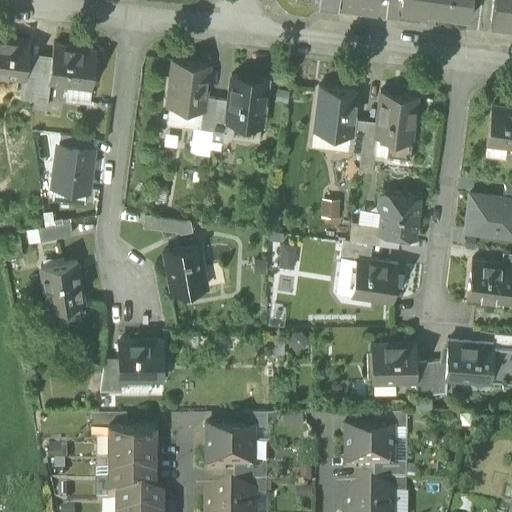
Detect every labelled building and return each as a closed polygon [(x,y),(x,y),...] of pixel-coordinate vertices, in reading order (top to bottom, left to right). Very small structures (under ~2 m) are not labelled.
[(427,8),(468,13),(469,0),(400,0),(400,8),(426,11),(427,8)] [(511,0),(493,0),(491,21),(511,23),(511,0)] [(0,74),(22,77),(24,78),(26,59),(29,40),(0,35),(0,74)] [(50,81),(67,83),(91,86),(95,49),(52,43),(50,62),(48,80),(50,81)] [(167,103),(170,104),(201,108),(203,108),(205,94),(209,63),(173,58),(167,103)] [(20,97),(34,99),(39,60),(26,59),(24,78),(22,77),(20,97)] [(39,60),(34,99),(47,100),(50,81),(48,80),(50,62),(39,60)] [(225,118),(227,118),(260,122),(261,123),(267,77),(231,73),(228,97),(225,118)] [(89,100),(91,86),(67,83),(65,97),(89,100)] [(349,131),(351,131),(353,115),(357,88),(319,83),(313,126),(349,131)] [(376,133),(387,134),(410,137),(416,93),(380,88),(376,118),(374,133),(376,133)] [(199,125),(212,127),(216,95),(205,94),(203,108),(201,108),(199,125)] [(228,97),(216,95),(212,127),(224,129),(226,129),(227,118),(225,118),(228,97)] [(502,143),(511,144),(511,106),(489,103),(484,140),(502,143)] [(199,125),(201,108),(170,104),(168,118),(195,122),(194,125),(199,125)] [(347,147),(360,149),(365,116),(353,115),(351,131),(349,131),(347,147)] [(365,116),(360,149),(374,151),(376,133),(374,133),(376,118),(365,116)] [(258,138),(260,122),(227,118),(226,129),(224,129),(222,138),(225,138),(231,135),(258,138)] [(211,136),(222,138),(224,129),(212,127),(211,136)] [(58,144),(92,148),(93,137),(60,132),(58,144)] [(408,154),(410,137),(387,134),(385,151),(408,154)] [(501,153),(502,143),(484,140),(482,151),(501,153)] [(53,184),(54,184),(75,187),(87,188),(92,148),(58,144),(53,184)] [(371,167),(374,151),(360,149),(358,166),(371,167)] [(511,195),(511,183),(505,183),(503,195),(511,195)] [(73,200),(75,187),(54,184),(53,198),(73,200)] [(380,230),(413,234),(418,195),(382,190),(378,194),(377,204),(380,209),(381,209),(379,223),(378,230),(380,230)] [(465,228),(511,233),(511,195),(503,195),(470,190),(465,228)] [(335,219),(335,195),(320,195),(321,220),(335,219)] [(179,230),(178,232),(191,229),(189,218),(144,212),(142,225),(179,230)] [(351,219),(349,238),(371,241),(378,242),(380,230),(378,230),(379,223),(351,219)] [(37,227),(40,240),(73,233),(70,220),(37,227)] [(369,258),(371,241),(349,238),(341,237),(339,256),(355,258),(355,256),(369,258)] [(163,250),(171,291),(205,284),(197,243),(163,250)] [(511,251),(502,251),(501,262),(511,263),(511,251)] [(350,292),(391,298),(396,262),(369,258),(355,256),(355,258),(350,292)] [(466,295),(495,298),(496,294),(511,296),(511,263),(501,262),(471,259),(466,295)] [(40,266),(47,307),(77,302),(83,301),(76,260),(40,266)] [(79,316),(77,302),(47,307),(46,307),(48,321),(79,316)] [(511,331),(494,330),(493,342),(493,343),(511,344),(511,331)] [(490,378),(490,376),(493,343),(493,342),(447,337),(445,355),(443,373),(443,374),(490,378)] [(118,356),(118,377),(119,377),(162,376),(162,339),(117,340),(118,356)] [(370,340),(371,377),(415,376),(415,358),(414,339),(370,340)] [(511,344),(493,343),(490,376),(501,377),(501,379),(503,379),(503,378),(511,378),(511,344)] [(445,355),(429,356),(430,389),(442,387),(443,374),(443,373),(445,355)] [(104,356),(99,390),(120,389),(119,377),(118,377),(118,356),(104,356)] [(415,391),(430,389),(429,356),(415,358),(415,376),(415,391)] [(392,421),(406,422),(406,407),(373,407),(373,419),(392,419),(392,421)] [(252,423),(266,423),(266,408),(234,408),(234,420),(252,421),(252,423)] [(90,423),(107,423),(107,421),(126,422),(126,409),(97,409),(90,409),(90,423)] [(346,419),(346,445),(391,445),(392,421),(392,419),(373,419),(346,419)] [(206,420),(206,446),(252,447),(252,423),(252,421),(234,420),(206,420)] [(107,423),(107,442),(155,443),(155,422),(126,422),(107,421),(107,423)] [(155,463),(155,443),(107,442),(107,462),(155,463)] [(391,469),(391,445),(346,445),(345,471),(373,471),(391,471),(391,469)] [(252,471),(252,447),(206,446),(206,472),(233,472),(252,473),(252,471)] [(155,483),(155,463),(107,462),(107,482),(155,483)] [(373,471),(373,483),(405,484),(405,470),(391,469),(391,471),(373,471)] [(233,472),(233,484),(266,485),(266,471),(252,471),(252,473),(233,472)] [(155,502),(155,483),(107,482),(107,502),(107,503),(115,503),(115,502),(155,503),(155,502)] [(405,498),(405,484),(373,483),(373,495),(391,495),(391,497),(405,498)] [(265,499),(266,485),(233,484),(233,496),(251,497),(251,499),(265,499)] [(345,495),(344,511),(390,511),(391,497),(391,495),(373,495),(345,495)] [(205,496),(205,511),(251,511),(251,499),(251,497),(233,496),(205,496)] [(163,502),(155,502),(155,503),(115,502),(115,503),(114,511),(162,511),(163,503),(163,502)]
